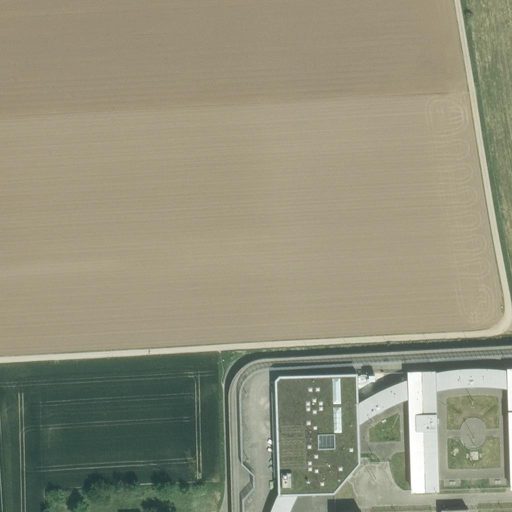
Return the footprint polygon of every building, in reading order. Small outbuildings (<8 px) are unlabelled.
[(455,375),(440,378),(440,396),(455,393),(474,392),(491,392),(509,394),(509,376),(491,374),(473,374),(455,375)] [(440,376),(409,377),(409,385),(410,405),(413,499),(443,499),(440,396),(440,378),(440,376)] [(362,380),(278,381),(280,500),(280,502),(301,501),(338,500),(364,469),(363,430),(363,407),(362,380)] [(370,402),(363,407),(363,430),(371,425),(386,416),(398,410),(410,405),(409,385),(400,388),(390,393),(379,397),(370,402)] [(296,511),(297,511),(301,501),(280,502),(280,500),(277,506),(274,511),(296,511)]
